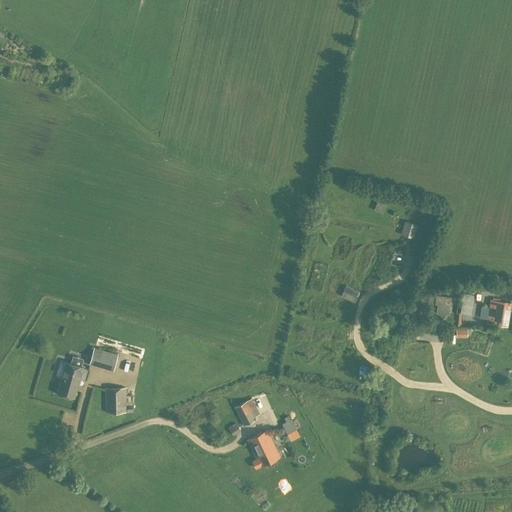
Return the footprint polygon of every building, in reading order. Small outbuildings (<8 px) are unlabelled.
[(401,235),(415,236),(417,223),(403,221),(401,235)] [(431,318),(450,318),(450,295),(432,295),(431,318)] [(488,324),(507,326),(510,303),(491,300),(488,324)] [(456,328),(455,336),(468,337),(468,329),(456,328)] [(89,363),(113,371),(118,355),(94,347),(89,363)] [(73,397),(81,367),(67,363),(58,393),(73,397)] [(119,380),(119,387),(104,387),(105,412),(126,412),(126,387),(128,387),(128,380),(119,380)] [(234,407),(243,426),(256,419),(255,416),(259,414),(252,398),(247,400),(234,407)] [(291,419),(282,424),(287,433),(296,428),(291,419)] [(235,437),(233,434),(240,430),(235,422),(217,434),(223,445),(235,437)] [(256,458),(253,460),(256,467),(260,466),(279,457),(266,430),(247,439),(256,458)]
